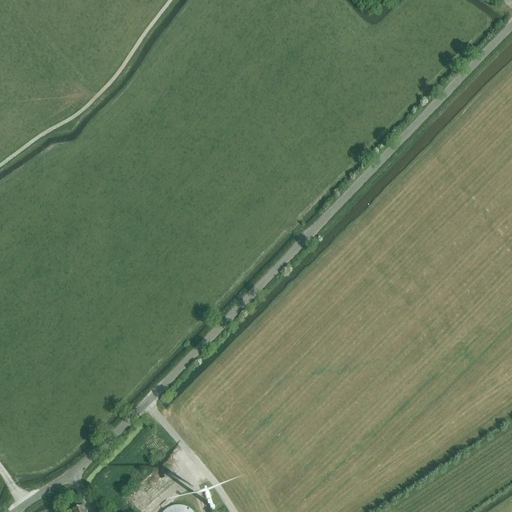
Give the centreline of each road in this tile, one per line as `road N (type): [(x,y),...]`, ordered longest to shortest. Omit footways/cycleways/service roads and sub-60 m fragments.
road 1 (tertiary): [(25,504),(88,460),(147,403),(511,25)]
road 2 (unclassified): [(0,170),(84,113),(176,0)]
